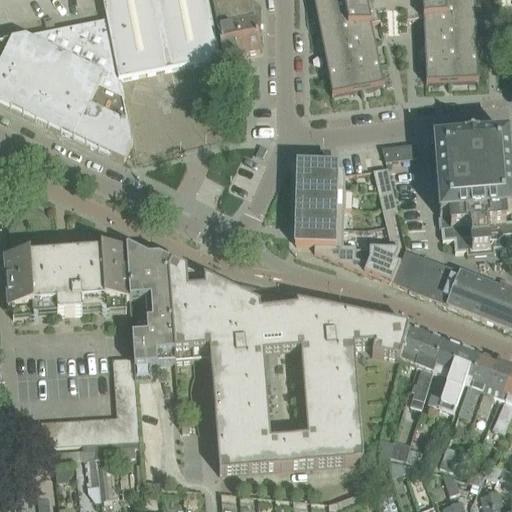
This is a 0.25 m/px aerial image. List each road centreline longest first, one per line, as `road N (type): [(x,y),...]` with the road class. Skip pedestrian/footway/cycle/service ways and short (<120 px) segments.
road 1 (unclassified): [(511,355),(385,304),(303,283),(241,237)]
road 2 (residential): [(241,237),(195,236),(8,143)]
road 3 (unclassified): [(286,144),(511,116)]
road 4 (residential): [(286,144),(285,0)]
